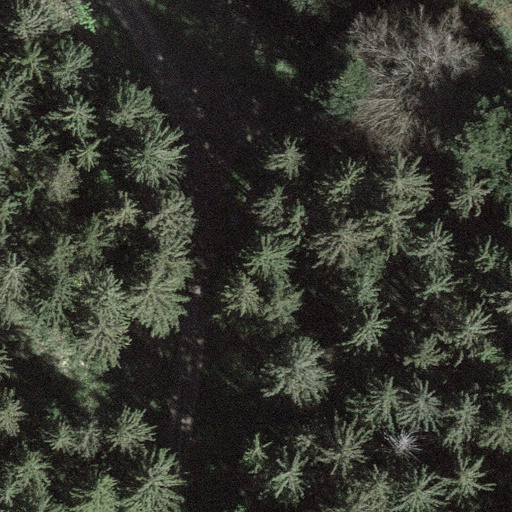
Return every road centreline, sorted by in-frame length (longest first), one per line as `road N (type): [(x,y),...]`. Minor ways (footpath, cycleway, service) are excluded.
road 1 (track): [(164,511),(204,260),(202,160),(195,102),(126,0)]
road 2 (track): [(195,102),(372,138),(511,189)]
